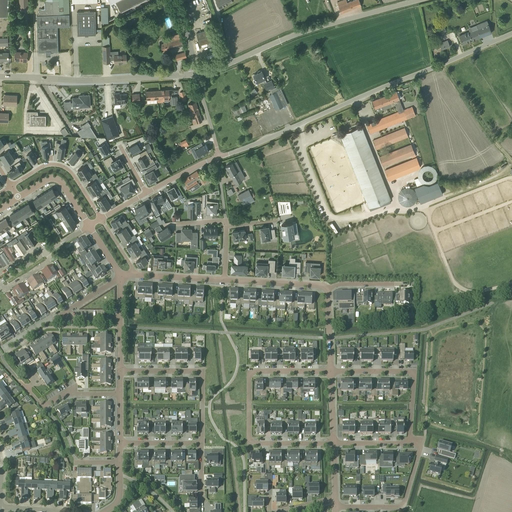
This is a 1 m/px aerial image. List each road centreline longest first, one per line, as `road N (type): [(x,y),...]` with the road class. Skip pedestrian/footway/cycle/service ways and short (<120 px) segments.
road 1 (unclassified): [(217,157),(511,34)]
road 2 (unclassified): [(231,62),(321,26),(422,0)]
road 3 (unclassified): [(0,75),(196,74)]
road 4 (residential): [(120,370),(202,371),(201,443)]
road 5 (residential): [(408,441),(413,371),(330,371)]
road 6 (residential): [(330,371),(248,371),(250,442)]
road 7 (residential): [(335,507),(402,507),(419,447),(408,441)]
road 8 (residential): [(102,218),(65,166),(41,166),(10,186)]
